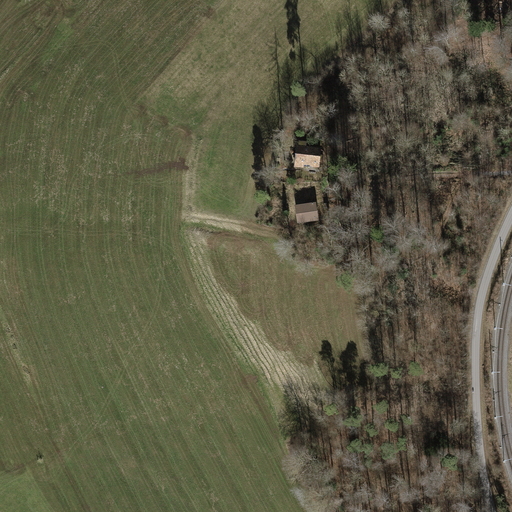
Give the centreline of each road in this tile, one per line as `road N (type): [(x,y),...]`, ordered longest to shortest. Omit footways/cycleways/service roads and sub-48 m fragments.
road 1 (track): [(511,215),(477,325),(477,415),(492,511)]
road 2 (track): [(511,172),(431,173),(320,191)]
